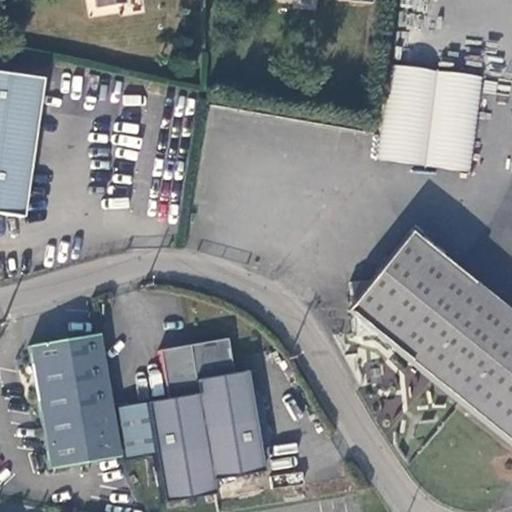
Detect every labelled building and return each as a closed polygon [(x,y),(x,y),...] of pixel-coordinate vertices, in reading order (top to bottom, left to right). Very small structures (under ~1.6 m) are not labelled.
[(93,0),(95,9),(121,5),(120,0),(93,0)] [(387,65),(376,159),(468,171),(479,78),(387,65)] [(41,78),(0,72),(0,213),(21,216),(41,78)] [(351,302),(344,310),(353,318),(355,337),(374,335),(396,353),(511,446),(511,317),(407,233),(368,280),(349,282),(351,302)] [(97,335),(28,347),(49,470),(97,462),(118,458),(97,335)] [(211,481),(262,472),(245,373),(231,375),(225,341),(158,352),(166,400),(144,404),(161,503),(214,495),(211,481)] [(153,454),(145,405),(116,410),(124,459),(153,454)]
